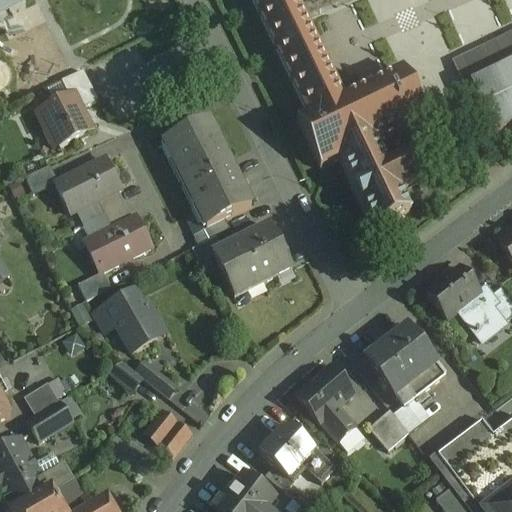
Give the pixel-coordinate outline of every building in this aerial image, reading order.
[(0,0),(0,23),(25,11),(19,0),(0,0)] [(342,102),(303,22),(319,15),(312,0),(249,0),(307,119),(297,124),(319,171),(338,162),(343,160),(348,173),(367,163),(361,151),(375,145),(424,121),(401,73),(342,102)] [(312,0),(319,15),(353,0),(312,0)] [(511,34),(451,64),(464,92),(470,89),(470,88),(511,67),(511,34)] [(511,67),(470,88),(470,89),(493,136),(511,126),(511,67)] [(82,74),(60,84),(68,100),(74,97),(80,110),(84,110),(97,104),(82,74)] [(68,100),(39,115),(40,118),(38,122),(44,134),(51,136),(58,150),(90,134),(90,133),(88,133),(82,121),(83,115),(79,114),(80,110),(74,97),(68,100)] [(250,210),(207,124),(162,146),(163,147),(165,146),(206,230),(204,231),(205,232),(224,223),(250,210)] [(402,159),(385,167),(375,145),(361,151),(367,163),(348,173),(343,160),(338,162),(372,234),(409,217),(399,194),(415,187),(402,159)] [(104,163),(54,188),(70,219),(79,214),(94,242),(84,247),(99,278),(149,252),(134,222),(131,223),(131,224),(110,234),(96,205),(117,194),(117,195),(120,193),(104,163)] [(49,169),(24,181),(32,198),(31,194),(55,183),(49,169)] [(117,194),(96,205),(110,234),(131,224),(131,223),(117,195),(117,194)] [(205,232),(192,239),(197,249),(215,241),(229,233),(224,223),(205,232)] [(511,229),(504,235),(505,237),(495,245),(511,266),(511,229)] [(220,254),(211,259),(211,260),(233,302),(234,301),(232,297),(244,291),(246,295),(276,280),(274,276),(286,270),(288,274),(290,273),(268,230),(220,254)] [(197,249),(191,253),(198,266),(211,260),(211,259),(220,254),(215,241),(197,249)] [(0,284),(8,280),(0,266),(0,284)] [(458,270),(425,296),(447,324),(457,316),(479,298),(478,297),(458,270)] [(104,280),(79,292),(85,305),(110,293),(104,280)] [(484,292),(478,297),(479,298),(457,316),(479,345),(503,327),(491,312),(496,308),(490,300),(484,292)] [(511,319),(511,309),(499,293),(490,300),(496,308),(491,312),(503,327),(511,319)] [(135,295),(95,318),(105,337),(115,331),(131,358),(165,338),(147,306),(143,308),(135,295)] [(407,330),(364,363),(392,399),(402,412),(444,379),(433,366),(434,366),(407,330)] [(138,380),(122,367),(108,375),(132,394),(141,382),(138,380)] [(175,391),(147,368),(138,380),(141,382),(166,402),(175,391)] [(353,398),(330,371),(294,401),(318,428),(319,427),(337,412),(353,398)] [(0,423),(10,419),(0,400),(0,398),(5,396),(0,385),(0,423)] [(46,387),(23,402),(34,421),(58,406),(46,387)] [(34,421),(25,427),(38,447),(72,426),(59,406),(58,406),(34,421)] [(354,432),(337,412),(319,427),(337,447),(354,432)] [(191,438),(162,415),(152,427),(166,439),(157,450),(171,462),(183,447),(183,448),(185,445),(191,438)] [(388,415),(367,433),(387,455),(407,438),(388,415)] [(511,511),(511,421),(492,436),(481,422),(428,463),(448,491),(448,492),(456,502),(463,511),(511,511)] [(306,447),(285,428),(257,457),(273,472),(287,484),(288,483),(300,469),(320,488),(334,472),(306,447)] [(20,443),(0,453),(0,503),(4,511),(22,511),(48,497),(40,481),(33,468),(20,443)] [(51,458),(33,468),(40,481),(58,470),(51,458)] [(58,470),(40,481),(48,497),(72,483),(63,467),(58,470)] [(287,484),(273,472),(264,481),(283,497),(292,487),(288,483),(287,484)] [(242,479),(225,501),(222,498),(212,511),(267,511),(274,504),(242,479)] [(72,483),(48,497),(22,511),(112,511),(106,500),(93,508),(89,501),(85,504),(73,483),(72,483)] [(448,492),(434,502),(441,511),(442,511),(456,502),(448,492)] [(463,511),(456,502),(442,511),(463,511)]
